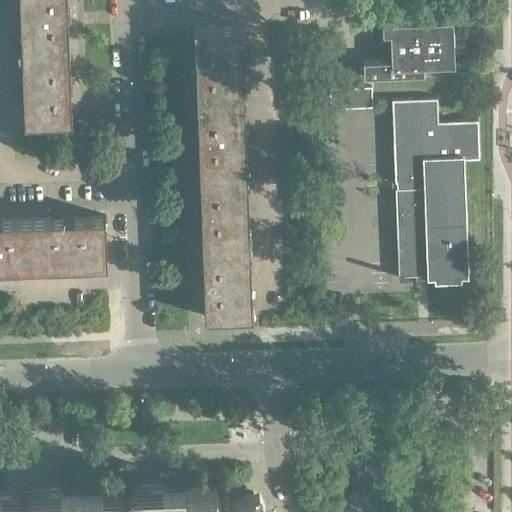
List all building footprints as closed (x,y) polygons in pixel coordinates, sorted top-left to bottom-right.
[(66,0),(19,0),(21,47),(68,45),(66,0)] [(381,58),(363,59),(364,71),(364,74),(364,75),(423,72),(423,65),(454,64),(452,19),(382,22),(383,33),(380,33),(381,58)] [(194,27),(196,98),(244,96),(241,25),(242,25),(242,24),(193,26),(193,27),(194,27)] [(68,45),(21,47),(24,118),(23,118),(23,119),(72,117),(71,116),(68,45)] [(372,105),(372,104),(371,85),(329,87),(330,106),(372,105)] [(244,96),(196,98),(199,170),(246,168),(244,96)] [(437,96),(391,98),(395,180),(396,180),(397,187),(395,187),(399,274),(415,273),(416,273),(426,272),(426,276),(427,276),(433,276),(434,280),(460,279),(460,275),(468,275),(465,218),(463,157),(479,157),(478,118),(438,119),(437,96)] [(246,168),(199,170),(202,242),(249,241),(246,168)] [(103,214),(33,217),(34,264),(105,262),(107,262),(105,213),(103,213),(103,214)] [(33,217),(0,218),(0,265),(34,264),(33,217)] [(249,241),(202,242),(204,313),(203,313),(204,315),(253,313),(252,312),(251,311),(249,241)] [(0,511),(261,511),(253,491),(221,504),(214,487),(163,489),(163,483),(61,487),(18,489),(18,495),(0,495),(0,511)]
